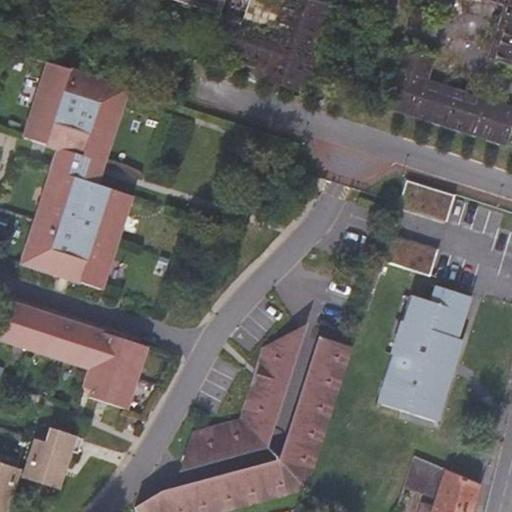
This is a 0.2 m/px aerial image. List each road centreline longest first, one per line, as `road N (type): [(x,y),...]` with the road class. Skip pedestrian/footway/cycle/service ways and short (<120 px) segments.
road 1 (residential): [(368,139),(344,189),(226,328),(158,440),(100,511)]
road 2 (residential): [(368,139),(216,92)]
road 3 (residential): [(511,185),(368,139)]
